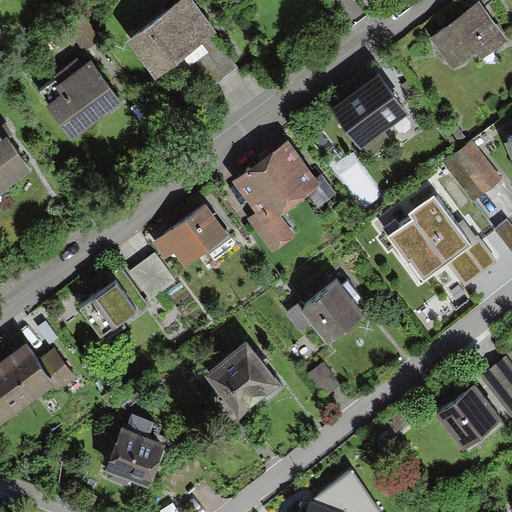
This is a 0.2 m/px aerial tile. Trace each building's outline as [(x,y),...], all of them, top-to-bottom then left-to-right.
[(188,0),(181,0),(128,41),(155,78),(215,35),(188,0)] [(511,17),(498,0),(458,0),(432,20),(464,62),(511,25),(511,17)] [(234,52),(205,63),(211,80),(240,69),(234,52)] [(91,58),(40,94),(71,138),(122,102),(91,58)] [(375,60),(331,94),(359,129),(403,95),(375,60)] [(286,124),(223,173),(256,216),(320,167),(286,124)] [(0,134),(0,194),(29,171),(0,134)] [(511,134),(503,138),(511,156),(511,134)] [(443,162),(474,202),(493,186),(502,179),(471,140),(443,162)] [(319,200),(333,190),(324,178),(311,187),(319,200)] [(200,189),(153,225),(181,261),(228,226),(200,189)] [(436,197),(386,233),(422,284),(451,262),(471,246),(436,197)] [(511,225),(507,219),(494,229),(511,252),(511,225)] [(471,246),(451,262),(466,284),(497,261),(481,239),(471,246)] [(160,249),(134,268),(156,297),(182,278),(160,249)] [(338,277),(298,309),(324,342),(364,310),(338,277)] [(118,279),(80,308),(103,339),(141,309),(118,279)] [(246,339),(201,375),(239,422),(284,385),(246,339)] [(32,343),(0,366),(0,424),(60,381),(32,343)] [(511,362),(507,357),(437,417),(470,455),(511,419),(511,362)] [(322,364),(309,373),(326,395),(339,385),(322,364)] [(119,417),(101,473),(153,489),(171,433),(119,417)] [(285,511),(380,511),(352,469),(310,501),(305,511),(294,511),(287,509),(285,511)]
